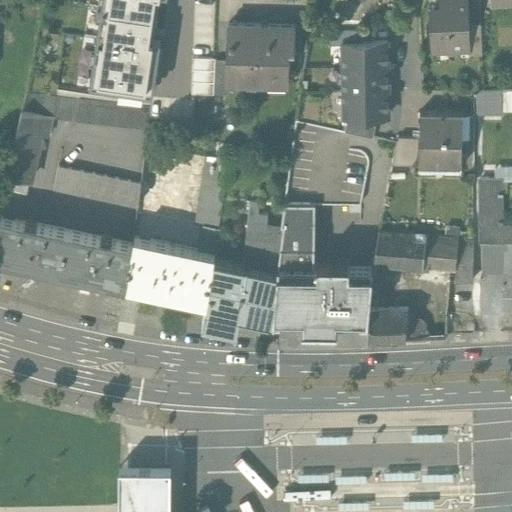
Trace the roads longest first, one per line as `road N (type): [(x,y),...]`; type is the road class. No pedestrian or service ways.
road 1 (primary): [(212,382),(246,405),(511,399)]
road 2 (primary): [(511,359),(248,368),(212,382)]
road 3 (primary): [(0,335),(66,359),(212,382)]
